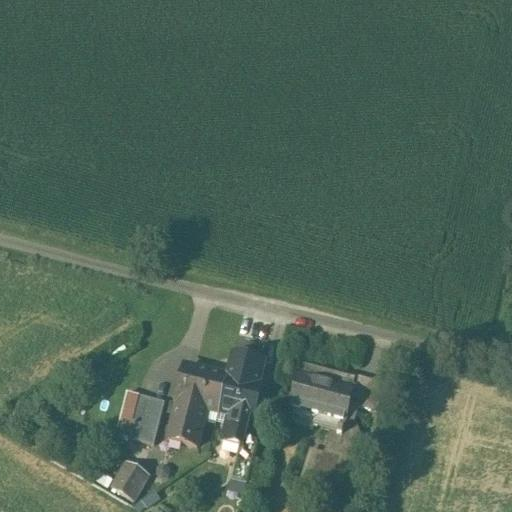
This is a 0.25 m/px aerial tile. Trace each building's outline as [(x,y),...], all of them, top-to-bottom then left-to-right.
[(262,367),(231,359),(226,381),(217,416),(227,419),(220,445),(237,449),(241,450),(243,443),(247,425),(251,426),(259,394),(251,392),(252,385),(258,386),(262,367)] [(226,381),(185,370),(166,444),(195,451),(205,414),(216,417),(217,416),(226,381)] [(351,385),(301,372),(288,424),(329,434),(322,458),(337,463),(330,484),(346,488),(355,450),(353,447),(356,444),(358,440),(358,435),(356,431),(353,428),(357,411),(352,409),(352,408),(347,407),(350,395),(348,395),(351,385)] [(382,387),(352,380),(351,385),(348,395),(350,395),(347,407),(352,408),(352,409),(357,411),(375,415),(382,387)] [(162,411),(138,405),(139,401),(137,400),(126,443),(153,449),(162,411)] [(255,446),(243,443),(241,450),(237,449),(228,483),(244,487),(255,446)] [(322,458),(309,454),(296,496),(324,505),(330,484),(337,463),(322,458)] [(137,476),(122,469),(116,482),(131,489),(137,476)]
